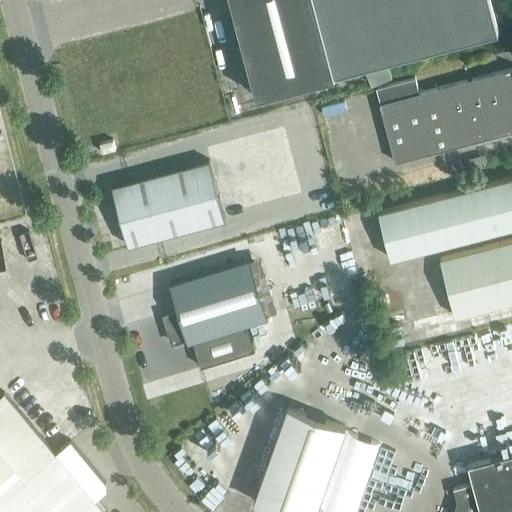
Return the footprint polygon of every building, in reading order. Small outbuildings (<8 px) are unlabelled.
[(497,32),(488,0),(230,0),(255,95),(335,74),(370,65),(375,82),(396,76),(392,59),(497,32)] [(511,130),(511,68),(419,93),(415,78),(375,88),(394,162),(511,130)] [(102,153),(115,150),(113,140),(99,144),(102,153)] [(209,161),(111,186),(127,245),(224,219),(209,161)] [(391,259),(511,227),(511,176),(378,211),(391,259)] [(455,317),(511,302),(511,238),(440,258),(455,317)] [(179,311),(163,316),(172,343),(187,338),(188,340),(193,339),(201,363),(255,346),(248,322),(265,316),(247,261),(170,285),(179,311)] [(303,367),(329,344),(315,328),(289,351),(303,367)] [(282,511),(313,511),(344,427),(287,406),(253,501),(282,511)] [(58,451),(0,499),(0,511),(104,511),(93,498),(104,489),(104,483),(67,438),(55,448),(58,451)] [(452,511),(511,511),(511,452),(468,464),(469,471),(472,483),(453,488),(456,502),(452,511)]
